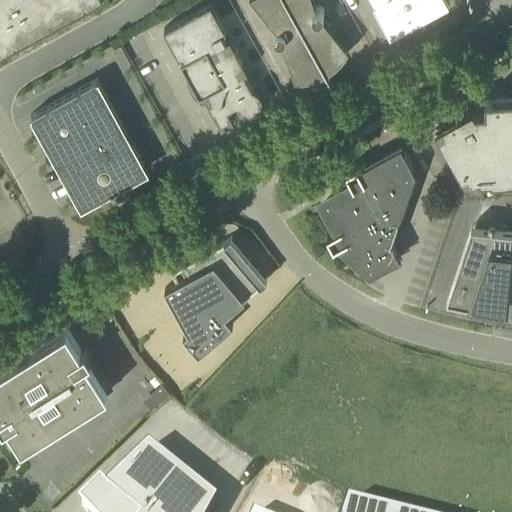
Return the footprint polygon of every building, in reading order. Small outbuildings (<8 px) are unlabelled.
[(0,0),(0,51),(92,0),(0,0)] [(327,73),(287,0),(254,0),(277,28),(275,31),(275,35),(278,38),(282,38),(295,76),(300,76),(305,76),(310,75),(314,74),(324,69),(327,73)] [(287,0),(327,73),(328,72),(326,68),(335,62),(339,58),(344,53),(348,47),(328,24),(322,16),(324,12),(323,8),(320,6),(316,6),(314,0),(287,0)] [(440,0),(374,0),(391,31),(409,22),(411,26),(412,26),(408,18),(440,0)] [(210,2),(164,28),(179,55),(182,53),(184,57),(181,59),(199,93),(203,91),(221,125),(233,118),(230,112),(240,107),(246,111),(252,111),(258,108),(262,102),(262,96),(259,90),(252,87),(244,71),(247,70),(229,37),(226,39),(222,32),(226,30),(210,2)] [(58,165),(58,166),(61,165),(69,180),(67,182),(67,183),(70,181),(78,197),(76,198),(76,199),(99,186),(100,189),(123,176),(121,174),(144,162),(143,161),(141,162),(133,147),(135,145),(134,144),(132,146),(124,130),(126,129),(126,128),(123,129),(119,121),(121,120),(120,119),(118,120),(110,105),(112,104),(112,103),(109,104),(105,95),(107,94),(106,93),(104,94),(96,79),(98,78),(98,77),(30,114),(30,115),(33,114),(41,129),(39,130),(39,131),(41,130),(46,139),(44,140),(44,141),(47,140),(55,155),(53,156),(53,157),(55,156),(60,164),(58,165)] [(511,94),(504,96),(485,97),(486,108),(475,109),(473,104),(436,124),(465,179),(479,171),(480,176),(491,175),(491,177),(511,175),(511,94)] [(400,257),(391,240),(415,170),(401,144),(357,167),(363,178),(325,199),(346,237),(336,242),(337,244),(370,273),(400,257)] [(505,306),(506,293),(511,293),(511,228),(475,225),(452,296),(505,306)] [(231,323),(223,314),(266,278),(225,237),(223,240),(184,264),(191,274),(165,288),(188,326),(181,332),(182,333),(183,332),(199,351),(197,352),(198,353),(233,323),(232,322),(231,323)] [(107,392),(95,372),(90,375),(82,363),(85,361),(86,362),(88,361),(87,360),(91,357),(85,347),(81,350),(67,327),(0,369),(0,400),(6,411),(3,413),(2,412),(1,413),(1,414),(0,414),(0,421),(3,426),(7,424),(22,446),(107,392)] [(99,487),(100,489),(82,506),(87,511),(213,511),(219,504),(148,447),(105,489),(102,486),(101,485),(99,487)]
